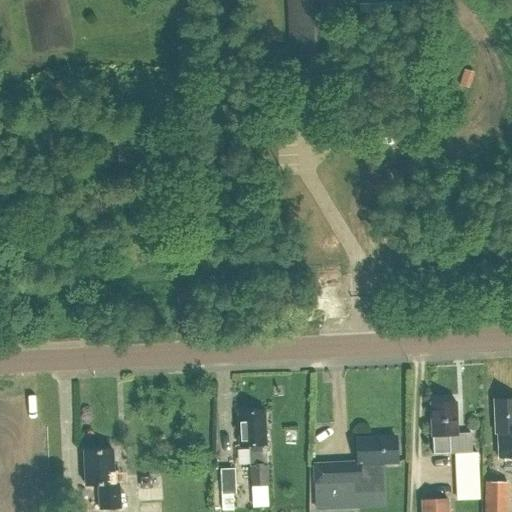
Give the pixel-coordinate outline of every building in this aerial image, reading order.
[(286,0),(289,59),(334,56),(339,56),(335,0),(286,0)] [(474,74),(464,71),(460,88),(469,91),(474,74)] [(57,87),(49,89),(48,97),(53,103),(61,101),(63,93),(57,87)] [(33,162),(115,159),(114,123),(31,127),(33,162)] [(430,270),(497,268),(496,235),(429,236),(430,270)] [(511,398),(492,400),(494,433),(496,433),(497,458),(511,457),(511,398)] [(456,433),(455,402),(429,403),(430,436),(431,436),(432,455),(470,453),(469,433),(456,433)] [(249,446),(250,467),(251,487),(266,486),(266,466),(265,446),(266,446),(264,411),(238,412),(239,447),(249,446)] [(380,492),(383,489),(382,464),(395,463),(394,437),(355,439),(356,465),(315,467),(314,464),(313,464),(315,495),(350,493),(349,483),(369,482),(369,490),(372,493),(380,492)] [(114,471),(112,450),(84,451),(86,486),(98,485),(99,510),(121,509),(119,471),(114,471)] [(221,495),(235,494),(234,469),(220,470),(221,495)] [(505,511),(506,482),(483,482),(482,511),(505,511)] [(141,511),(165,511),(166,487),(142,487),(141,511)] [(420,511),(448,511),(448,499),(420,500),(420,511)]
